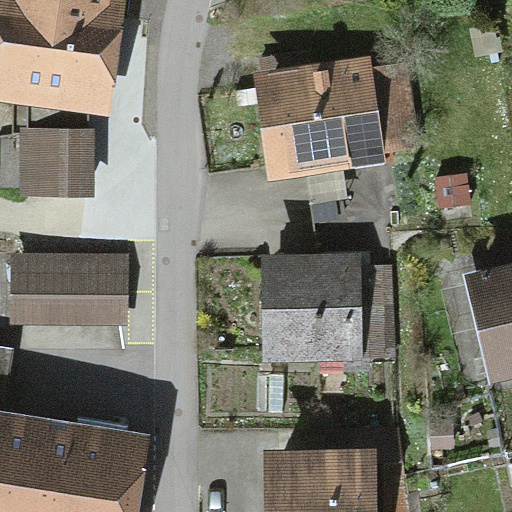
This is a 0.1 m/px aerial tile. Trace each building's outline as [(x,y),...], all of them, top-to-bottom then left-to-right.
[(93,92),(105,0),(112,0),(131,3),(131,0),(11,0),(1,80),(93,92)] [(343,61),(345,74),(272,83),(283,164),(412,145),(402,67),(371,71),(369,58),(343,61)] [(90,131),(30,131),(29,191),(89,191),(90,131)] [(21,316),(122,317),(122,261),(22,261),(21,316)] [(397,353),(392,267),(281,268),(281,345),(347,344),(347,354),(397,353)] [(500,370),(511,366),(511,273),(479,281),(500,370)] [(0,511),(116,511),(126,451),(129,429),(86,423),(82,444),(0,431),(0,414),(10,349),(0,346),(0,511)] [(282,461),(282,511),(363,511),(364,462),(404,461),(401,429),(318,430),(319,461),(282,461)]
